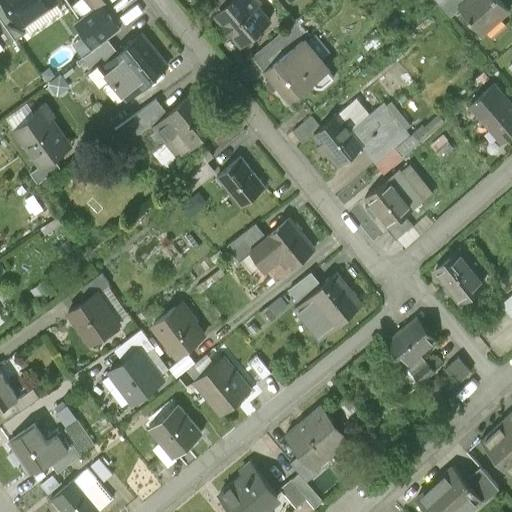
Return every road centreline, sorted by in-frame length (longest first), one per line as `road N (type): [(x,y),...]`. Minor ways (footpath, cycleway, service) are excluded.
road 1 (residential): [(392,279),(156,0)]
road 2 (residential): [(409,297),(145,511)]
road 3 (residential): [(499,386),(358,511)]
road 4 (residential): [(511,171),(392,279)]
road 5 (residential): [(499,386),(409,297)]
